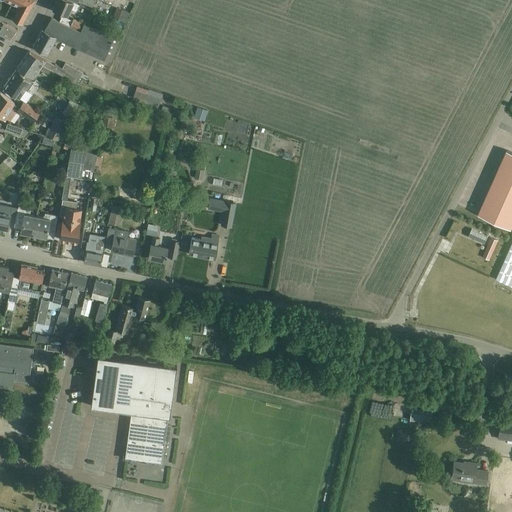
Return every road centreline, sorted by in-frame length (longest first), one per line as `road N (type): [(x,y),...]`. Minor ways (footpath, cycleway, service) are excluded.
road 1 (unclassified): [(511,356),(466,340),(225,295)]
road 2 (residential): [(225,295),(0,250)]
